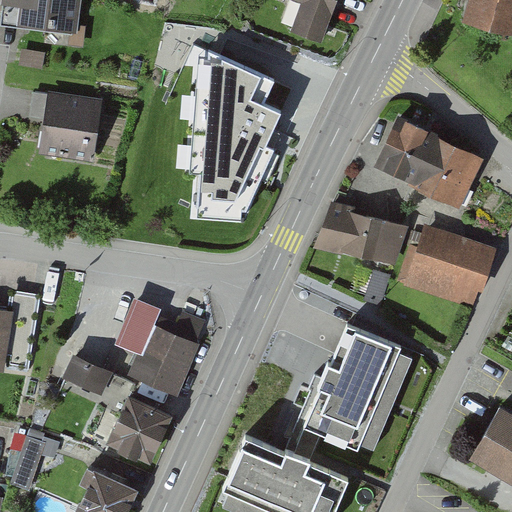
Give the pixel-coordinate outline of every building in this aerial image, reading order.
[(17,0),(17,6),(27,7),(24,23),(86,31),(89,0),(17,0)] [(334,0),(300,0),(301,0),(291,28),(321,38),(334,0)] [(511,0),(482,0),(476,23),(511,33),(511,0)] [(211,56),(194,45),(133,179),(200,213),(243,217),(275,147),(264,142),(280,107),(264,99),(274,77),(211,49),(211,56)] [(36,91),(34,118),(46,119),(48,92),(36,91)] [(118,103),(61,94),(52,153),(109,163),(118,103)] [(460,202),(482,156),(400,117),(378,163),(460,202)] [(407,221),(332,203),(317,243),(396,261),(407,221)] [(498,246),(425,221),(404,284),(466,305),(471,306),(477,289),(482,291),(498,246)] [(17,312),(0,309),(0,369),(36,376),(49,296),(21,291),(17,312)] [(160,306),(135,295),(117,339),(142,349),(143,348),(153,324),(160,306)] [(184,310),(174,333),(196,342),(206,319),(184,310)] [(327,367),(304,422),(357,445),(377,398),(401,340),(348,318),(341,335),(327,367)] [(174,333),(153,324),(143,348),(132,374),(175,392),(196,342),(174,333)] [(110,369),(74,352),(64,374),(100,390),(110,369)] [(172,414),(126,393),(116,415),(102,408),(91,434),(149,461),(172,414)] [(511,409),(499,402),(470,451),(511,475),(511,409)] [(222,483),(291,511),(332,511),(349,476),(244,433),(222,483)] [(50,441),(33,436),(19,483),(36,488),(50,441)] [(126,511),(138,486),(88,464),(81,480),(88,482),(74,511),(126,511)]
